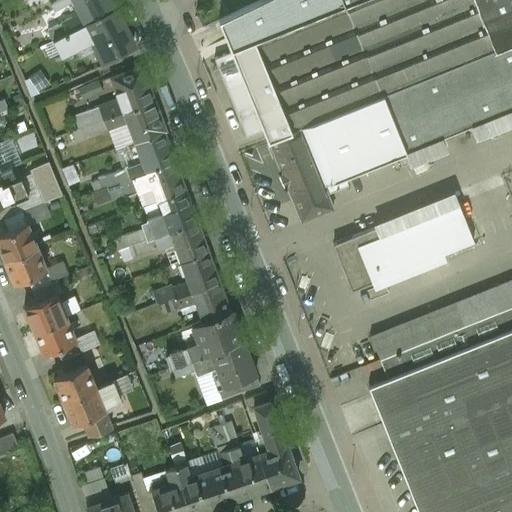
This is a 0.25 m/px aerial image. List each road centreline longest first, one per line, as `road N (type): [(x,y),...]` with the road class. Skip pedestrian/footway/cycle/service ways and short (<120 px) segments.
road 1 (tertiary): [(331,473),(141,0)]
road 2 (residential): [(74,511),(0,318)]
